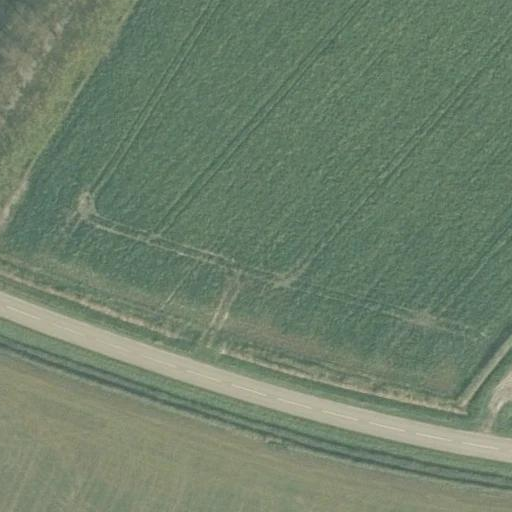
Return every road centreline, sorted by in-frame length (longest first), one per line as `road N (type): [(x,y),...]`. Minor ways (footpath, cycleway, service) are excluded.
road 1 (secondary): [(511,456),(305,410),(97,344),(0,303)]
road 2 (unclassified): [(0,113),(70,0)]
